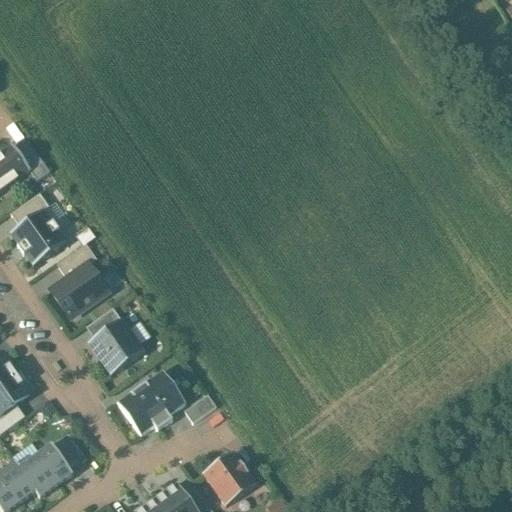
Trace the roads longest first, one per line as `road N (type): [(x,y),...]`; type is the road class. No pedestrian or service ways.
road 1 (residential): [(0,285),(128,471)]
road 2 (residential): [(414,511),(511,442)]
